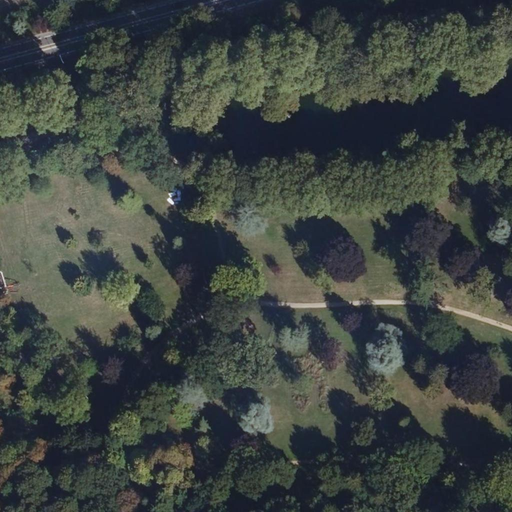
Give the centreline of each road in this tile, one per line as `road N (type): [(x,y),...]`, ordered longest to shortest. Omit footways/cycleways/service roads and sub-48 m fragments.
road 1 (primary): [(0,66),(243,0)]
road 2 (primary): [(210,0),(0,54)]
